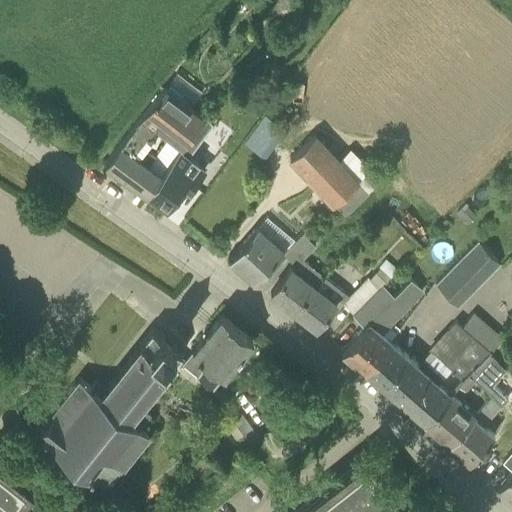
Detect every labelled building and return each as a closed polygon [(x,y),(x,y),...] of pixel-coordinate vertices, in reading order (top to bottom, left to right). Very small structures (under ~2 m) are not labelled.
[(129,177),(150,149),(144,144),(157,128),(163,132),(186,101),(180,96),(183,93),(169,82),(166,86),(164,84),(105,160),(129,177)] [(129,177),(147,190),(204,115),(186,101),(163,132),(168,136),(155,153),(150,149),(129,177)] [(186,192),(203,169),(185,155),(211,121),(204,115),(147,190),(166,204),(178,187),(186,192)] [(246,138),(266,153),(282,133),(262,118),(246,138)] [(332,205),(333,204),(357,180),(359,177),(339,157),(315,131),(287,157),(332,205)] [(333,204),(345,216),(369,193),(368,192),(357,180),(333,204)] [(277,256),(283,263),(309,237),(303,231),(282,251),(255,225),(228,256),(253,278),(277,256)] [(293,309),(323,272),(302,256),(315,244),(309,237),(283,263),(287,268),(269,291),(293,309)] [(436,280),(459,304),(502,262),(478,238),(436,280)] [(338,297),(353,311),(382,283),(389,274),(379,264),(368,276),(367,275),(349,293),(323,272),(293,309),(315,326),(338,297)] [(392,293),(406,305),(422,288),(417,284),(408,275),(408,276),(392,293)] [(363,323),(368,317),(392,293),(382,283),(353,311),(352,313),(363,323)] [(182,361),(212,386),(252,337),(221,312),(182,361)] [(364,368),(392,337),(368,317),(363,323),(341,349),(364,368)] [(470,372),(481,360),(491,349),(457,318),(447,328),(468,347),(450,367),(463,379),(467,375),(469,372),(470,372)] [(151,412),(140,403),(182,350),(174,343),(175,341),(162,331),(160,333),(151,326),(103,386),(95,379),(91,385),(81,377),(38,431),(107,485),(149,432),(141,425),(151,412)] [(402,401),(428,371),(417,361),(392,337),(364,368),(402,401)] [(469,372),(491,392),(495,387),(490,383),(507,364),(491,349),(481,360),(470,372),(469,372)] [(423,420),(450,390),(438,380),(443,376),(432,367),(428,371),(402,401),(423,420)] [(463,379),(458,385),(465,392),(475,381),(467,375),(463,379)] [(506,397),(495,387),(491,392),(493,394),(475,413),(448,441),(469,459),(494,431),(484,423),(506,397)] [(448,441),(475,413),(450,390),(423,420),(448,441)] [(241,411),(232,418),(248,441),(258,434),(241,411)] [(511,497),(511,447),(501,460),(511,469),(498,485),(511,497)] [(364,451),(286,511),(9,511),(19,500),(20,501),(32,486),(0,459),(0,511),(373,511),(397,493),(364,451)]
